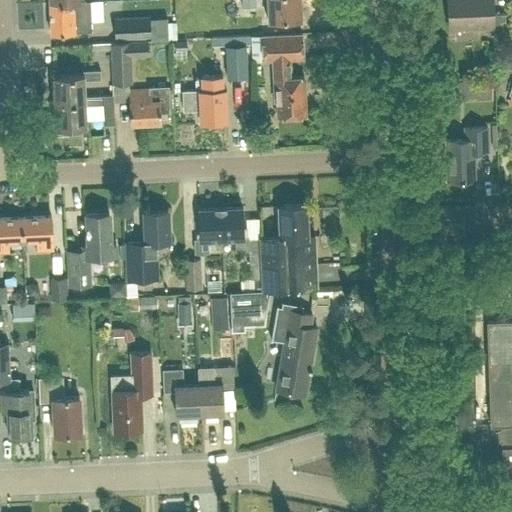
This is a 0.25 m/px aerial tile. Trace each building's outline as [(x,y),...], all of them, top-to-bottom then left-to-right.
[(88,0),(72,0),(47,1),(48,31),(90,29),(88,0)] [(302,16),(301,0),(267,0),(269,18),(302,16)] [(491,12),(490,0),(446,0),(448,26),(491,23),(492,41),(502,40),(506,31),(505,11),(491,12)] [(150,17),(112,18),(112,40),(150,39),(150,17)] [(291,32),(252,33),(253,60),(273,59),(274,76),(275,76),(277,115),(307,114),(305,74),(292,74),(291,56),(305,56),(303,31),(291,32)] [(91,49),(109,47),(111,47),(111,40),(90,41),(91,49)] [(245,43),(226,44),(227,73),(246,73),(245,43)] [(129,60),(129,53),(118,53),(109,53),(110,60),(111,82),(129,81),(129,60)] [(101,77),(100,68),(82,69),(82,72),(52,74),(53,95),(84,94),(83,78),(101,77)] [(200,119),(204,119),(204,122),(215,122),(215,118),(227,118),(226,86),(223,87),(222,75),(202,76),(203,88),(198,88),(200,119)] [(480,90),(490,89),(489,78),(479,78),(480,90)] [(128,90),(126,90),(128,121),(159,120),(158,108),(167,108),(166,86),(127,88),(128,90)] [(53,95),(51,95),(53,125),(83,123),(82,103),(102,102),(103,123),(114,122),(112,92),(84,94),(53,95)] [(445,178),(474,177),(473,150),(487,149),(486,124),(462,125),(463,137),(443,138),(445,178)] [(258,236),(260,277),(260,288),(313,286),(311,234),(307,234),(305,202),(278,203),(280,235),(258,236)] [(243,235),(241,205),(220,206),(221,236),(234,236),(235,249),(249,249),(249,277),(260,277),(258,236),(248,236),(248,235),(243,235)] [(197,238),(194,238),(194,251),(208,250),(208,237),(221,236),(220,206),(196,207),(197,238)] [(145,241),(140,241),(126,241),(127,277),(157,276),(155,240),(169,239),(168,209),(144,210),(145,241)] [(83,245),(83,248),(67,249),(69,286),(92,285),(91,254),(117,254),(117,244),(110,243),(109,212),(85,212),(87,245),(83,245)] [(20,214),(20,238),(34,237),(35,248),(50,247),(50,236),(51,236),(49,213),(20,214)] [(6,238),(20,238),(20,214),(0,215),(0,249),(7,249),(6,238)] [(184,287),(200,286),(199,256),(183,256),(184,287)] [(49,297),(66,297),(65,275),(49,276),(49,297)] [(474,287),(492,287),(492,277),(474,277),(474,287)] [(230,291),(231,316),(266,315),(270,290),(230,291)] [(146,305),(156,304),(155,293),(146,294),(146,305)] [(270,337),(283,340),(275,388),(306,393),(317,326),(310,325),(312,313),(301,311),(302,304),(282,301),(281,305),(276,304),(270,337)] [(180,309),(183,327),(199,324),(196,307),(180,309)] [(20,322),(38,322),(38,309),(20,309),(20,322)] [(501,427),(501,445),(503,479),(511,478),(511,317),(486,319),(490,422),(501,421),(501,427)] [(19,377),(10,377),(8,341),(0,341),(0,378),(4,378),(5,389),(1,389),(2,407),(7,407),(8,434),(31,433),(30,405),(34,405),(33,388),(19,389),(19,377)] [(111,373),(112,388),(114,428),(142,427),(141,393),(153,392),(151,349),(129,350),(129,362),(131,362),(131,373),(111,373)] [(212,380),(197,381),(199,411),(223,410),(222,387),(233,386),(232,364),(212,365),(212,380)] [(199,411),(197,381),(181,381),(181,366),(162,367),(163,389),(173,389),(174,412),(178,412),(179,418),(195,417),(195,411),(199,411)] [(62,394),(61,374),(37,375),(38,398),(51,397),(52,430),(79,429),(78,393),(62,394)] [(321,433),(355,431),(353,389),(319,390),(321,433)] [(187,427),(178,428),(181,451),(191,449),(187,427)] [(213,430),(213,454),(233,454),(233,430),(213,430)]
